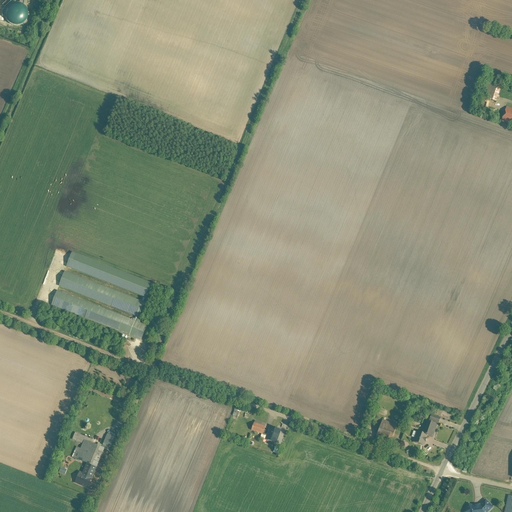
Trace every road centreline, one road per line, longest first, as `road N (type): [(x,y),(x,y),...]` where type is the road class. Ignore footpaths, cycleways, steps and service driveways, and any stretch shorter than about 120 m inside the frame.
road 1 (track): [(303,0),(148,366)]
road 2 (unclassified): [(148,366),(441,471)]
road 3 (unclassified): [(0,309),(148,366)]
road 4 (unclassified): [(148,366),(88,511)]
road 5 (unclassified): [(441,471),(511,331)]
